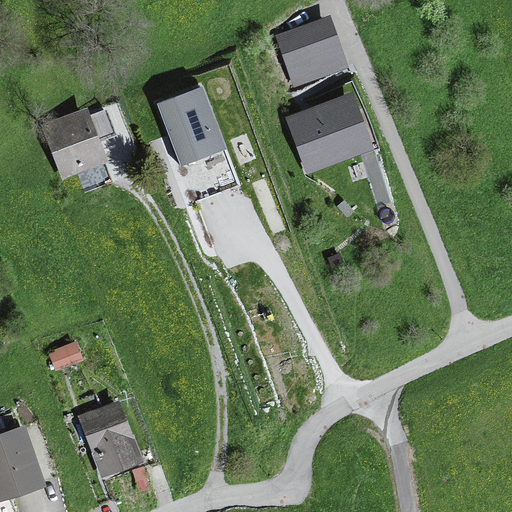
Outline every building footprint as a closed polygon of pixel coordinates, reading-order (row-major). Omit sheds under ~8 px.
[(319,14),(270,35),(291,85),(340,65),(319,14)] [(201,84),(155,102),(179,164),(225,147),(201,84)] [(338,94),(278,116),(297,168),(358,145),(338,94)] [(96,111),(49,128),(68,179),(115,162),(96,111)] [(54,355),(62,375),(89,364),(82,345),(54,355)] [(132,401),(86,418),(109,479),(155,462),(132,401)] [(34,426),(0,437),(0,505),(55,487),(34,426)]
